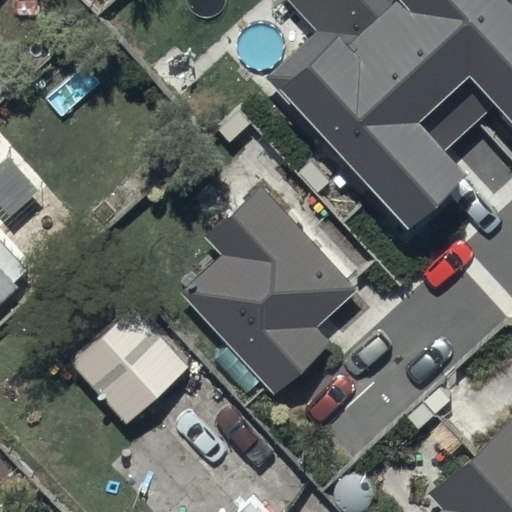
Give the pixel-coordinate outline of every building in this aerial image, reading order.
[(511,110),(511,0),(301,0),(325,24),(285,62),(419,200),(511,110)] [(182,294),(273,393),(329,342),(316,328),(357,291),(261,186),(205,237),(223,256),(182,294)] [(0,305),(23,284),(21,282),(34,269),(0,232),(0,305)] [(197,361),(140,303),(70,373),(102,405),(110,397),(135,423),(197,361)] [(511,511),(511,410),(432,485),(445,499),(430,511),(511,511)] [(292,511),(288,508),(283,511),(267,511),(255,498),(240,511),(292,511)]
